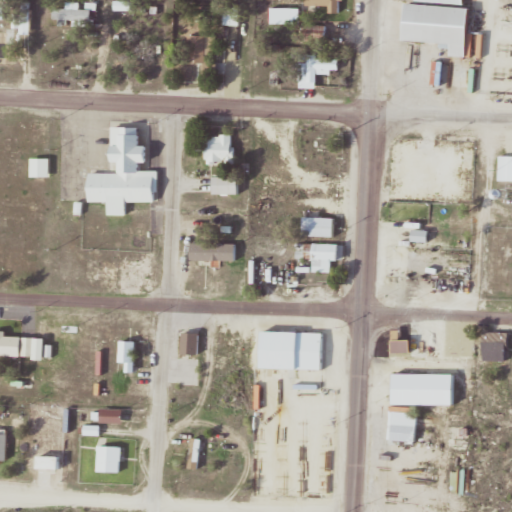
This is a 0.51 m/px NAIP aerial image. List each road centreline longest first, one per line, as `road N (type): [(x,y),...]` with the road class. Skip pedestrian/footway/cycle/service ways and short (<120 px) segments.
road 1 (tertiary): [(355,511),(376,0)]
road 2 (residential): [(511,317),(0,296)]
road 3 (residential): [(511,116),(0,95)]
road 4 (residential): [(155,511),(179,106)]
road 5 (residential): [(336,511),(0,494)]
